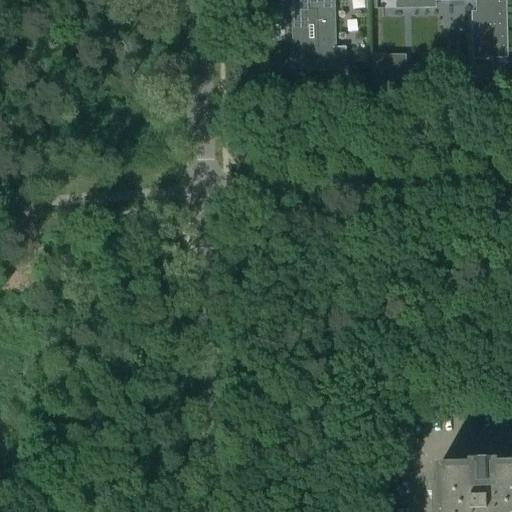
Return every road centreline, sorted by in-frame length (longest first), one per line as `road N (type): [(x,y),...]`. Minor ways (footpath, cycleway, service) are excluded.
road 1 (residential): [(209,511),(200,193)]
road 2 (residential): [(200,193),(511,184)]
road 3 (residential): [(200,193),(195,0)]
road 4 (residential): [(421,511),(426,451),(511,443)]
